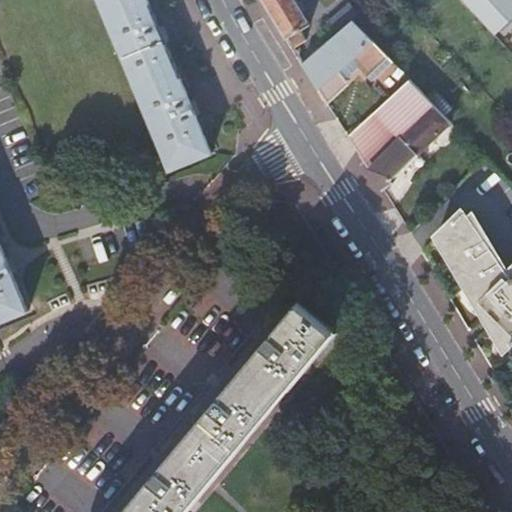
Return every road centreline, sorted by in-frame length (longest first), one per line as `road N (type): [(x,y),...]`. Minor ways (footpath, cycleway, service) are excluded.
road 1 (tertiary): [(297,124),(511,450)]
road 2 (residential): [(0,465),(250,171)]
road 3 (tertiary): [(230,0),(297,124)]
